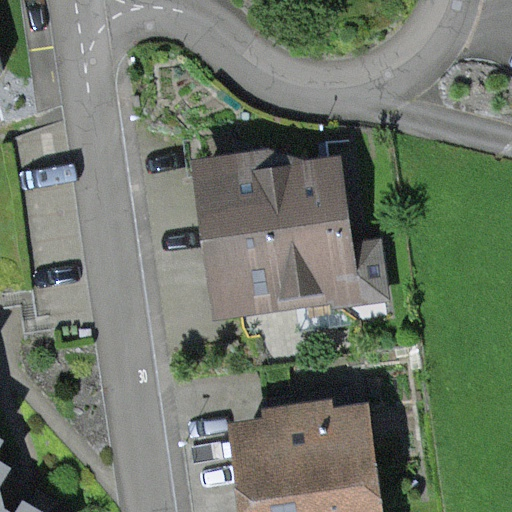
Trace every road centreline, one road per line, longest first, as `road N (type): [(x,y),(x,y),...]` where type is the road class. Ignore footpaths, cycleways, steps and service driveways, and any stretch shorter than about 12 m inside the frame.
road 1 (residential): [(78,18),(150,511)]
road 2 (residential): [(78,18),(166,9),(191,17),(272,79),(327,92),(401,68),(435,36),(451,0)]
road 3 (track): [(376,82),(423,121),(511,143)]
